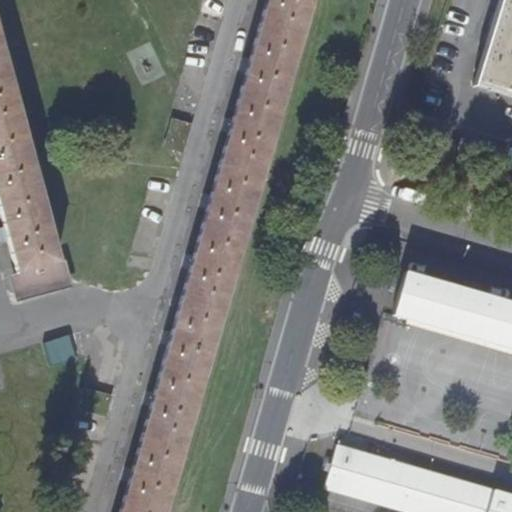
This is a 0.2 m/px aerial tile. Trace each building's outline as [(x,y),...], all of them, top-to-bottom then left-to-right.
[(264,0),(116,511),(160,511),(308,0),(264,0)] [(511,0),(502,0),(476,85),(511,96),(511,0)] [(18,272),(54,261),(0,59),(0,225),(13,273),(18,272)] [(60,260),(54,261),(18,272),(20,279),(10,281),(15,299),(67,285),(60,260)] [(511,305),(400,274),(388,317),(511,352),(511,305)] [(39,341),(46,365),(73,357),(66,334),(39,341)] [(75,406),(88,411),(95,392),(81,388),(75,406)] [(399,511),(511,511),(511,498),(332,447),(320,490),(399,511)]
